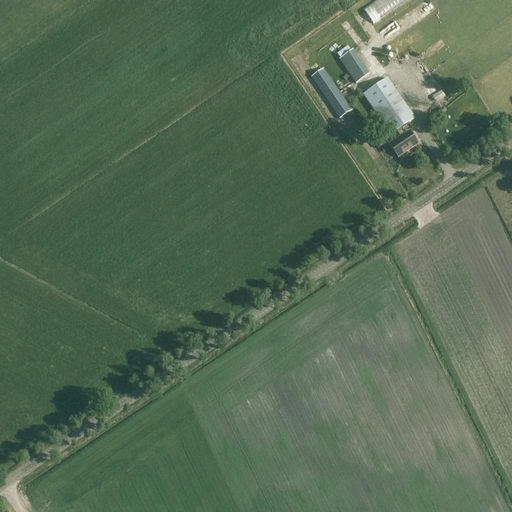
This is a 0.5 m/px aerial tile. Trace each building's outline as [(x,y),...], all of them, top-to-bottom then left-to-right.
[(366,20),(401,0),(370,0),(351,11),(356,20),(363,16),(366,20)] [(429,0),(422,0),(401,10),(407,24),(435,10),(429,0)] [(260,29),(264,40),(286,32),(282,21),(260,29)] [(353,45),(358,41),(351,30),(345,34),(353,45)] [(369,76),(352,52),(339,61),(356,85),(369,76)] [(420,87),(429,84),(422,64),(413,67),(420,87)] [(339,119),(351,111),(323,69),(311,77),(339,119)] [(337,72),(344,82),(348,78),(341,69),(337,72)] [(404,134),(401,130),(416,120),(388,79),(364,96),(391,137),(397,132),(400,137),(389,144),(398,158),(418,144),(409,131),(404,134)] [(350,81),(339,88),(343,93),(354,86),(350,81)] [(375,135),(371,138),(378,149),(383,146),(375,135)] [(438,147),(432,149),(435,159),(442,157),(438,147)] [(282,288),(273,292),(277,302),(287,297),(282,288)]
